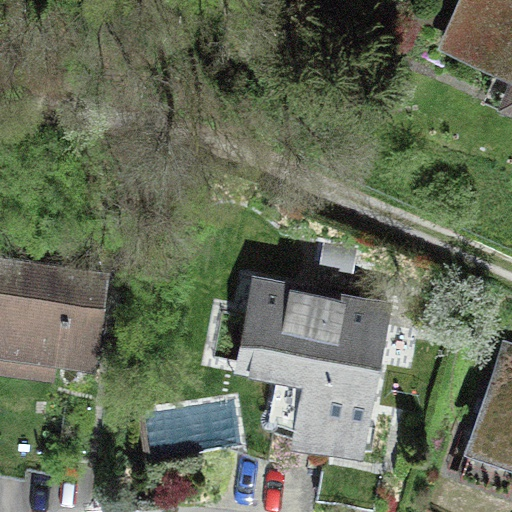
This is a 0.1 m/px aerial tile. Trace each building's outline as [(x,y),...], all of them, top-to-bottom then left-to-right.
[(511,0),(450,0),(431,45),(511,79),(511,109),(511,111),(511,0)] [(95,368),(108,266),(0,251),(0,373),(52,380),(55,362),(95,368)] [(391,303),(243,274),(225,368),(276,378),(264,437),(361,456),(391,303)] [(511,343),(498,338),(456,445),(511,466),(511,343)] [(27,440),(23,470),(51,473),(57,432),(29,428),(27,440)] [(3,437),(0,461),(0,476),(22,479),(23,470),(27,440),(3,437)]
